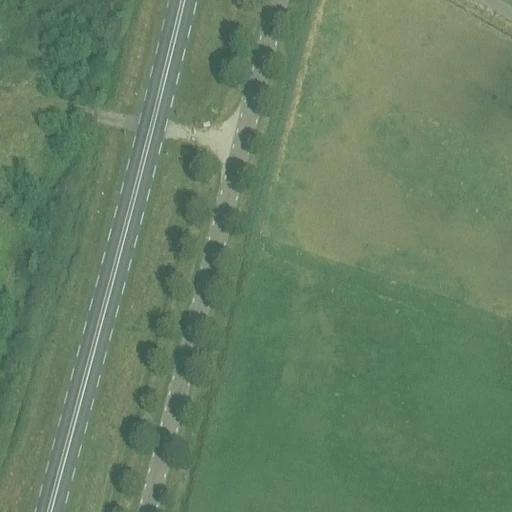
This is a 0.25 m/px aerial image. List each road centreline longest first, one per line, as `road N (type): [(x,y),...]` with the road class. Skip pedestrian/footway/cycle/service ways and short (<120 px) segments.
road 1 (primary): [(48,511),(181,0)]
road 2 (unclassified): [(148,511),(279,0)]
